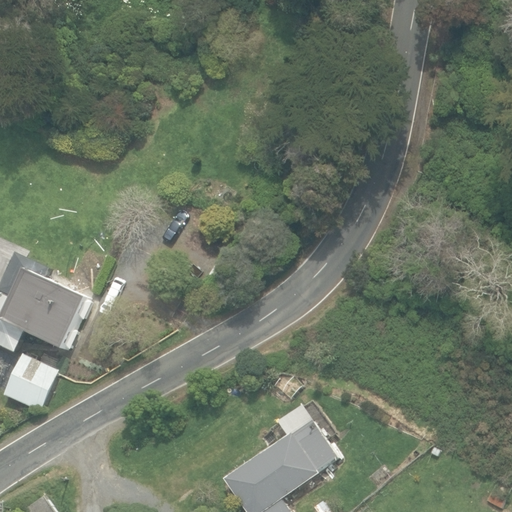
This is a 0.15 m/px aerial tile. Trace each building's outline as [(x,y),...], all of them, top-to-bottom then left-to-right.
[(15,116),(18,105),(6,102),(4,113),(15,116)] [(67,350),(91,299),(29,270),(15,301),(0,293),(0,343),(17,351),(26,331),(67,350)] [(43,412),(62,371),(26,355),(7,395),(43,412)] [(291,511),(283,499),(342,459),(306,406),(281,422),(290,436),(227,479),(249,511),(291,511)] [(378,489),(394,475),(384,463),(368,477),(378,489)] [(502,509),(506,500),(492,493),(488,502),(502,509)] [(31,511),(56,511),(47,496),(29,507),(31,511)]
